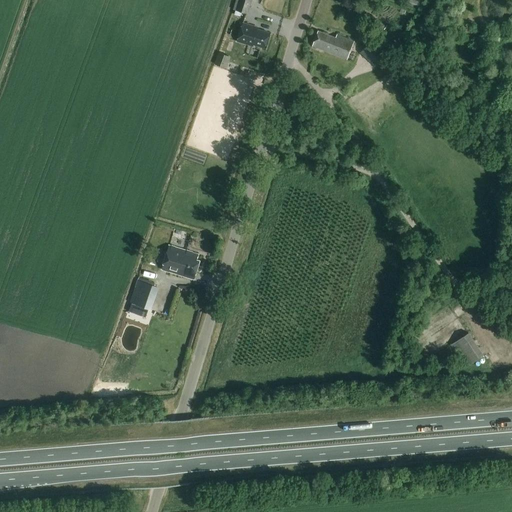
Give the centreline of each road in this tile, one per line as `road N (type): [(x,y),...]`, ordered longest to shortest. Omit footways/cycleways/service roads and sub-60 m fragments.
road 1 (tertiary): [(152,511),(308,0)]
road 2 (trunk): [(0,481),(511,439)]
road 3 (trunk): [(511,418),(0,460)]
